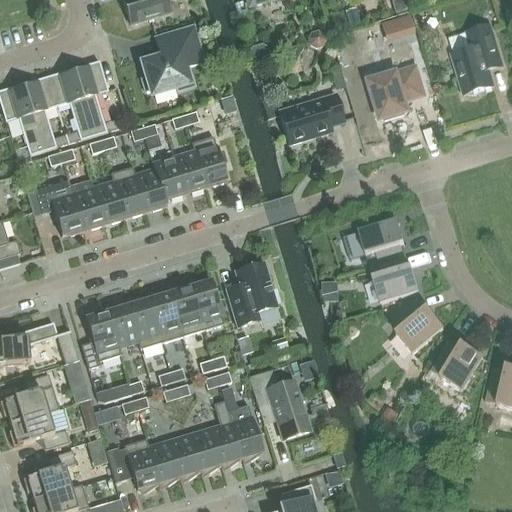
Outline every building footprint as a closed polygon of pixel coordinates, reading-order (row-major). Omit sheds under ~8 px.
[(121,0),(130,27),(170,15),(165,0),(121,0)] [(244,0),(246,3),(249,2),(251,9),(279,0),(282,0),(284,2),(291,0),(244,0)] [(380,26),(386,44),(414,36),(408,17),(380,26)] [(472,51),(452,57),(464,98),(468,96),(471,98),(474,98),(477,96),(479,93),(493,89),(489,75),(502,71),(489,28),(467,35),(472,51)] [(163,39),(169,57),(141,65),(145,80),(141,82),(145,95),(149,94),(151,98),(175,91),(176,95),(194,89),(191,78),(187,79),(184,71),(202,65),(192,31),(163,39)] [(73,72),(72,72),(93,139),(106,135),(118,131),(116,123),(103,127),(99,113),(96,112),(94,109),(93,106),(93,102),(94,99),(97,97),(100,96),(104,95),(107,94),(98,64),(81,69),(82,72),(74,75),(73,72)] [(372,83),(368,84),(380,123),(383,122),(384,124),(404,117),(404,115),(407,114),(404,103),(422,97),(414,71),(392,77),(391,74),(380,74),(371,79),(372,83)] [(63,75),(47,80),(56,110),(59,109),(62,106),(66,105),(69,106),(72,108),(75,111),(76,114),(75,117),(72,121),(77,135),(65,138),(67,147),(79,143),(93,139),(72,72),(73,75),(64,78),(63,75)] [(340,75),(331,77),(335,90),(344,88),(340,75)] [(22,87),(42,155),(55,151),(55,150),(67,147),(65,138),(53,142),(48,128),(44,126),(42,123),(41,120),(41,116),(43,113),(45,111),(49,110),(53,110),(56,110),(47,80),(31,85),(32,87),(23,90),(22,87)] [(13,90),(0,93),(0,109),(4,124),(7,123),(11,121),(14,120),(18,120),(21,122),(23,125),(24,128),(24,132),(21,135),(26,150),(14,153),(14,154),(16,162),(29,158),(29,159),(42,155),(22,87),(21,88),(22,90),(13,93),(13,90)] [(278,114),(288,148),(331,135),(329,130),(343,126),(335,97),(320,102),(321,105),(280,117),(279,114),(278,114)] [(198,125),(195,115),(183,118),(186,129),(198,125)] [(183,118),(171,122),(174,132),(186,129),(183,118)] [(157,138),(154,127),(142,131),(145,141),(157,138)] [(142,131),(130,134),(133,145),(145,141),(142,131)] [(100,143),(103,154),(116,150),(113,140),(100,143)] [(194,154),(205,192),(227,185),(221,167),(226,166),(222,154),(218,156),(213,140),(191,146),(193,154),(194,154)] [(100,143),(88,147),(91,157),(103,154),(100,143)] [(74,162),(71,152),(59,156),(62,166),(74,162)] [(185,198),(205,192),(194,154),(193,154),(173,160),(185,198)] [(59,156),(47,159),(50,170),(62,166),(59,156)] [(165,204),(185,198),(173,160),(152,167),(153,172),(154,172),(164,204),(165,204)] [(131,171),(110,177),(113,185),(124,222),(145,216),(133,178),(131,171)] [(164,204),(154,172),(153,172),(134,178),(133,178),(145,216),(166,210),(165,204),(164,204)] [(103,229),(92,191),(90,183),(69,189),(71,197),(83,235),(103,229)] [(92,191),(103,229),(124,222),(113,185),(112,185),(92,191)] [(83,235),(71,197),(69,189),(59,192),(57,187),(34,193),(41,217),(53,214),(61,239),(68,237),(69,239),(83,235)] [(397,223),(358,235),(366,259),(376,256),(379,267),(407,259),(404,247),(397,223)] [(0,262),(19,257),(16,243),(8,245),(2,225),(0,225),(0,262)] [(407,259),(379,267),(383,279),(373,282),(380,306),(418,295),(411,270),(407,259)] [(239,289),(225,293),(237,330),(259,323),(257,316),(277,310),(275,306),(278,305),(275,293),(272,294),(264,266),(234,275),(239,289)] [(190,290),(189,290),(202,334),(223,327),(210,284),(209,283),(195,283),(195,288),(190,290)] [(190,290),(189,289),(175,289),(175,295),(169,296),(168,297),(181,340),(202,334),(189,290),(190,290)] [(168,295),(154,295),(154,301),(148,303),(147,303),(161,346),(181,340),(168,297),(169,296),(168,295)] [(133,307),(128,309),(127,309),(138,345),(137,345),(139,353),(161,346),(147,303),(148,303),(148,302),(133,301),(133,307)] [(396,337),(412,357),(443,331),(426,311),(423,314),(415,305),(389,327),(397,336),(396,337)] [(128,309),(127,308),(113,308),(112,313),(107,315),(106,315),(117,351),(118,351),(137,345),(138,345),(127,309),(128,309)] [(107,314),(92,314),(92,320),(85,322),(92,345),(80,349),(87,372),(99,369),(98,365),(120,358),(118,351),(117,351),(106,315),(107,315),(107,314)] [(78,364),(69,335),(56,339),(53,327),(16,338),(17,342),(0,343),(0,368),(29,366),(27,349),(56,340),(65,368),(78,364)] [(250,355),(245,340),(236,343),(241,358),(250,355)] [(440,381),(462,394),(483,360),(461,347),(459,351),(448,344),(431,373),(441,380),(440,381)] [(214,373),(226,370),(223,359),(211,363),(214,373)] [(202,377),(214,373),(211,363),(199,366),(202,377)] [(496,409),(511,412),(511,371),(506,370),(505,374),(493,371),(485,404),(497,407),(496,409)] [(169,375),(173,386),(185,382),(181,372),(169,375)] [(263,428),(276,424),(282,443),(309,434),(293,385),(277,390),(272,373),(248,381),(263,428)] [(169,375),(157,379),(160,389),(173,386),(169,375)] [(231,385),(228,375),(215,379),(218,389),(231,385)] [(27,397),(0,404),(0,409),(3,421),(7,420),(9,427),(47,415),(47,416),(58,413),(48,378),(23,385),(27,397)] [(207,393),(218,389),(215,379),(203,382),(207,393)] [(131,398),(128,388),(127,384),(94,394),(98,402),(106,404),(131,398)] [(140,384),(128,388),(131,398),(143,394),(140,384)] [(189,398),(186,387),(174,391),(177,402),(189,398)] [(177,402),(174,391),(162,395),(165,405),(177,402)] [(145,400),(133,404),(136,414),(148,410),(145,400)] [(124,418),(136,414),(133,404),(121,407),(124,418)] [(220,468),(226,466),(229,470),(241,462),(241,461),(240,461),(229,426),(226,414),(223,405),(213,408),(219,429),(209,432),(220,468)] [(247,407),(226,414),(229,426),(240,461),(241,461),(246,459),(250,464),(261,456),(261,455),(262,455),(247,407)] [(11,434),(8,435),(12,450),(41,442),(44,454),(68,446),(64,433),(53,437),(47,416),(47,415),(9,427),(11,434)] [(205,472),(209,477),(221,469),(221,467),(220,468),(209,432),(188,438),(199,474),(200,474),(205,472)] [(185,478),(188,483),(200,475),(200,474),(199,474),(188,438),(168,444),(179,480),(185,478)] [(147,496),(158,487),(158,486),(148,451),(145,443),(123,449),(124,452),(119,453),(118,451),(105,455),(115,486),(133,481),(136,493),(143,491),(147,496)] [(158,486),(164,485),(167,489),(180,481),(179,480),(168,444),(148,451),(158,486)] [(50,473),(22,482),(26,497),(30,496),(32,503),(70,492),(69,491),(63,471),(75,467),(71,454),(47,461),(50,473)] [(34,510),(31,511),(30,511),(88,511),(81,488),(69,491),(70,492),(32,503),(34,510)] [(311,511),(309,505),(315,503),(310,488),(280,497),(280,499),(283,498),(287,510),(280,511),(311,511)]
